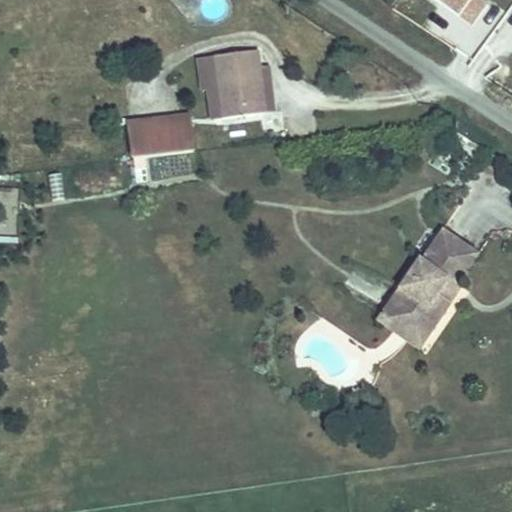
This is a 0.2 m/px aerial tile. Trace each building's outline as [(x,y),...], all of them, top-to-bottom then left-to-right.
[(430,0),(471,24),(485,0),(430,0)] [(511,0),(504,0),(478,26),(511,58),(511,0)] [(265,122),(254,57),(207,64),(218,128),(265,122)] [(126,127),(131,160),(187,153),(183,125),(153,128),(150,124),(126,127)] [(443,304),(455,286),(461,290),(483,259),(451,238),(430,268),(421,262),(385,314),(430,345),(453,311),(443,304)] [(453,311),(465,293),(461,290),(455,286),(443,304),(453,311)] [(430,345),(385,314),(377,326),(421,357),(430,345)]
